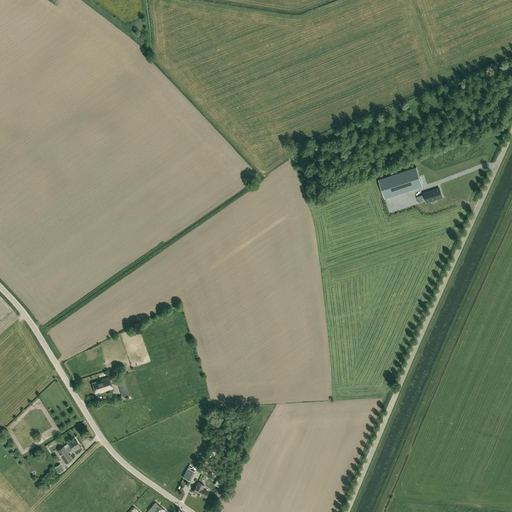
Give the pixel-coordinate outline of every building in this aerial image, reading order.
[(352,199),(391,187),(385,167),(347,180),(352,199)] [(406,202),(413,200),(410,192),(394,196),(397,205),(402,203),(402,202),(406,201),(406,202)] [(92,383),(96,394),(112,389),(108,377),(92,383)] [(122,396),(127,394),(121,378),(116,379),(122,396)] [(66,450),(64,447),(57,451),(66,463),(73,459),(70,454),(69,455),(67,452),(73,449),(73,450),(76,448),(77,449),(81,447),(76,439),(68,444),(70,447),(66,450)] [(193,471),(187,468),(183,478),(189,481),(193,471)] [(205,497),(208,492),(202,489),(204,485),(198,482),(196,486),(193,491),(205,497)] [(163,511),(165,510),(155,502),(147,511),(163,511)]
